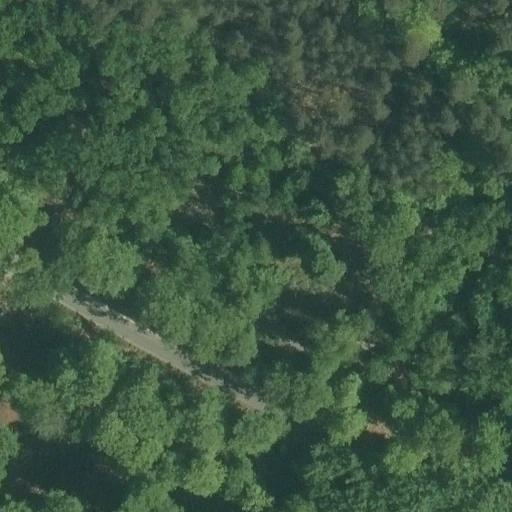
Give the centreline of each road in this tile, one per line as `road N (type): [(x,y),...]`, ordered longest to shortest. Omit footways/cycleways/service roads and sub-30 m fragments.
road 1 (tertiary): [(511,483),(416,469),(312,428),(0,253)]
road 2 (track): [(312,428),(423,214),(511,181)]
